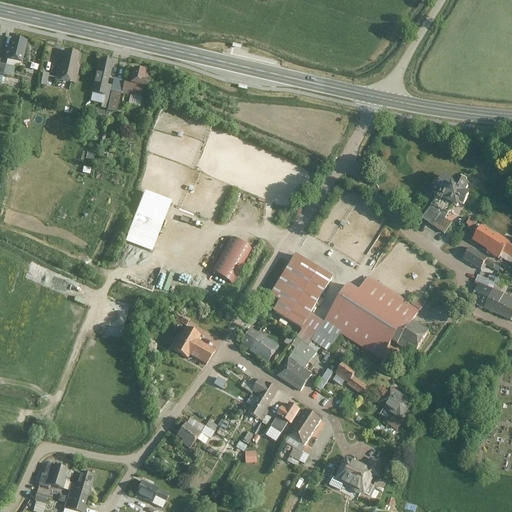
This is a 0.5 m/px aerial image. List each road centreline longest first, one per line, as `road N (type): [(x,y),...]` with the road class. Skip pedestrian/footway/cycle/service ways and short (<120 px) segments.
road 1 (secondary): [(0,10),(380,99)]
road 2 (residential): [(511,329),(462,306),(461,274),(392,218),(343,163)]
road 3 (residential): [(343,163),(223,353)]
road 4 (track): [(124,267),(111,278),(55,400),(43,415),(17,414)]
road 5 (residential): [(364,459),(326,416),(223,353)]
road 6 (residential): [(137,462),(52,451),(5,511)]
road 7 (residential): [(223,353),(137,462)]
road 8 (secondary): [(380,99),(511,118)]
